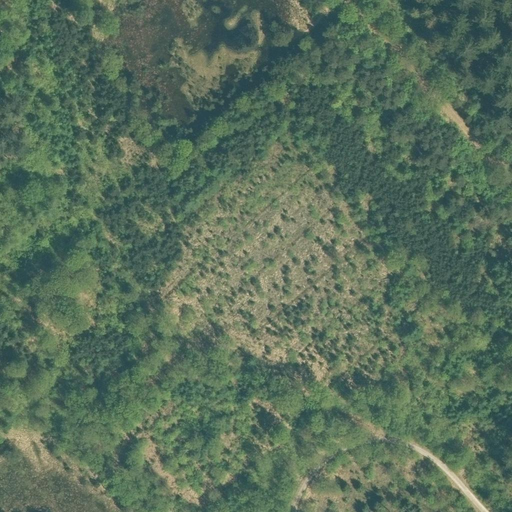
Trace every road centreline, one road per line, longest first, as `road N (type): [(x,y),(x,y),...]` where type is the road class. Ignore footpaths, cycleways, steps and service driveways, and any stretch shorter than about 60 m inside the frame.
road 1 (track): [(482,511),(446,469),(388,439),(345,446),(325,459),(291,511)]
road 2 (track): [(511,179),(354,0)]
